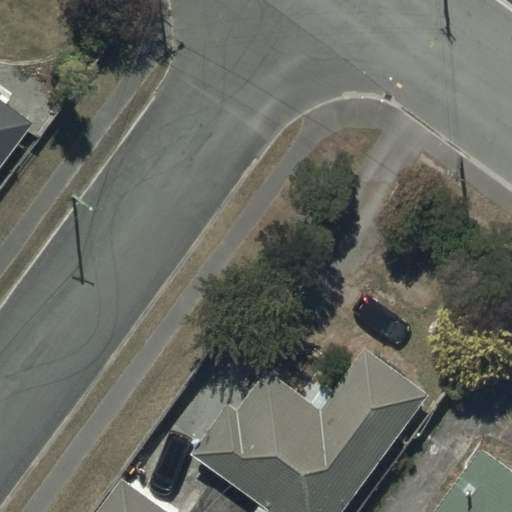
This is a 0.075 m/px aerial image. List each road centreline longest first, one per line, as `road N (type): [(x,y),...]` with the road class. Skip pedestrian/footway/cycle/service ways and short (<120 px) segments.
road 1 (residential): [(298,0),(0,402)]
road 2 (unclassified): [(374,0),(511,100)]
